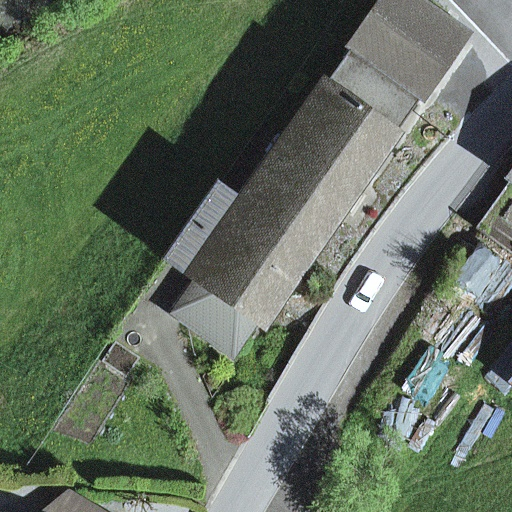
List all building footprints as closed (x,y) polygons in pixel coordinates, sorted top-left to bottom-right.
[(407,0),(386,0),(356,43),(423,90),(460,37),(407,0)] [(235,355),(259,320),(261,322),(423,90),(356,43),(241,208),(216,190),(169,257),(195,275),(170,310),(235,355)] [(511,178),(476,231),(486,238),(511,200),(511,178)] [(511,200),(486,238),(511,255),(511,200)] [(98,511),(71,495),(46,511),(98,511)]
